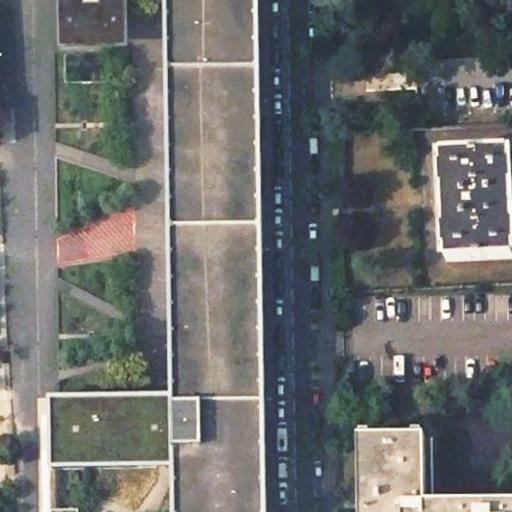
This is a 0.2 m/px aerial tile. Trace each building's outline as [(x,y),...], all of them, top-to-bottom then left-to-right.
[(60,0),(61,11),(79,11),(80,39),(128,38),(127,0),(60,0)] [(258,0),(167,0),(173,395),(174,466),(174,511),(266,511),(262,203),(258,0)] [(79,11),(61,11),(61,39),(80,39),(79,11)] [(508,149),(442,153),(443,166),(440,166),(441,188),(443,188),(445,227),(443,227),(444,249),(446,249),(447,262),(511,258),(511,224),(510,185),(511,184),(511,182),(511,163),(509,163),(509,153),(508,149)] [(60,398),(50,398),(50,432),(51,468),(59,468),(165,467),(174,466),(173,395),(139,396),(60,398)] [(433,504),(425,504),(424,437),(359,438),(360,498),(360,511),(511,511),(511,503),(502,503),(433,504)]
